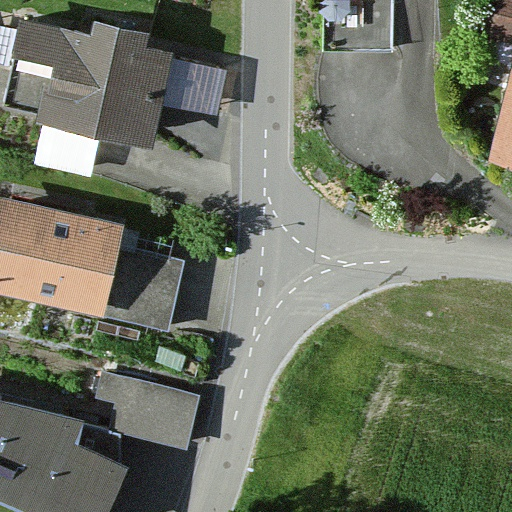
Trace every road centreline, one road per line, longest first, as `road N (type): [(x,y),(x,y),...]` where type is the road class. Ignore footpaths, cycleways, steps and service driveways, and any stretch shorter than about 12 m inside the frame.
road 1 (residential): [(195,511),(285,245)]
road 2 (residential): [(285,245),(270,146),(270,0)]
road 3 (residential): [(511,279),(285,245)]
